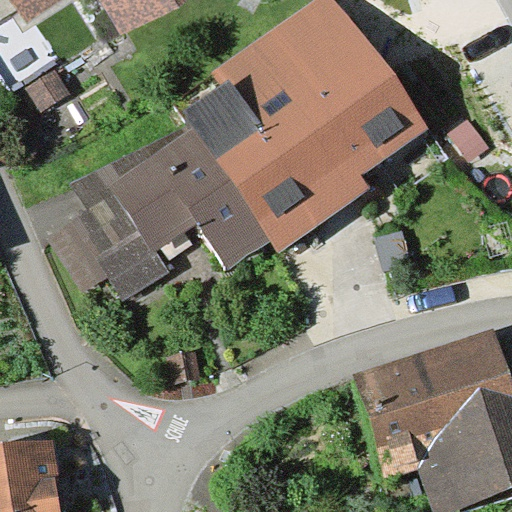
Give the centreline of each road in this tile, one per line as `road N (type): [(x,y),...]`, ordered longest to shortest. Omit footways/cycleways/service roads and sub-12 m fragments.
road 1 (residential): [(159,458),(248,402),(375,343),(511,311)]
road 2 (residential): [(85,393),(0,204)]
